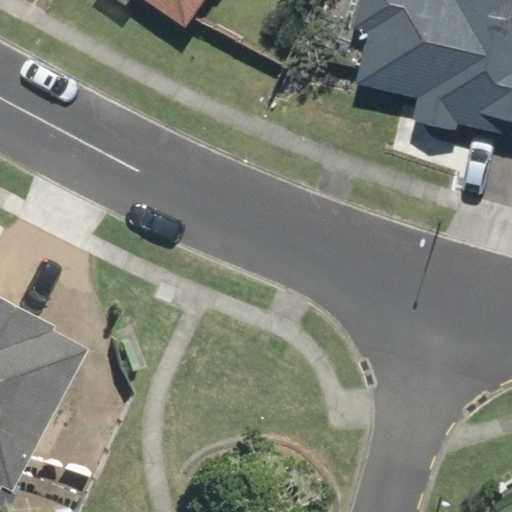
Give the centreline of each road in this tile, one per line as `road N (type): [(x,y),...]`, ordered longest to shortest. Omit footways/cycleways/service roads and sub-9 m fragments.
road 1 (residential): [(0,92),(173,186),(433,304)]
road 2 (residential): [(433,304),(380,511)]
